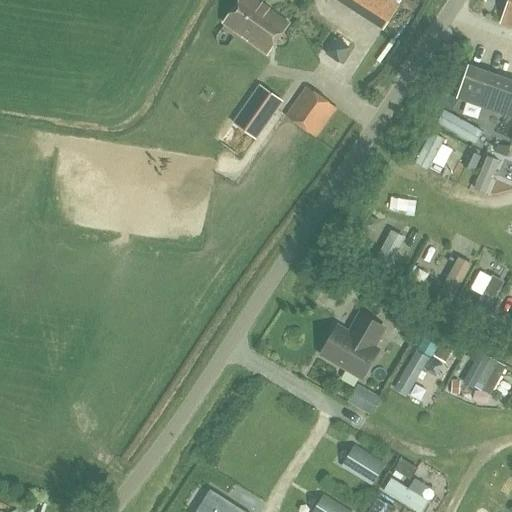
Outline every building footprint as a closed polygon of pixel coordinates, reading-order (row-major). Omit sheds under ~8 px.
[(255,0),(241,0),(224,24),(268,55),(290,24),(255,0)] [(511,0),(510,0),(502,24),(511,27),(511,0)] [(457,99),(511,118),(511,79),(469,64),(457,99)] [(257,138),(283,101),(260,85),(235,123),(257,138)] [(337,108),(308,88),(288,117),(316,138),(337,108)] [(498,145),(495,154),(505,158),(510,146),(498,145)] [(427,148),(422,162),(456,173),(460,159),(427,148)] [(459,260),(437,298),(451,306),(473,267),(459,260)] [(390,291),(380,285),(374,296),(384,301),(390,291)] [(322,356),(363,379),(380,349),(375,347),(386,328),(361,314),(350,332),(339,326),(322,356)] [(417,353),(394,391),(407,398),(429,360),(417,353)] [(380,399),(357,386),(347,403),(370,416),(380,399)] [(341,467),(372,485),(386,462),(355,444),(341,467)] [(394,470),(411,481),(418,468),(401,458),(394,470)] [(245,511),(210,490),(196,511),(245,511)] [(355,511),(356,511),(325,493),(313,511),(355,511)]
